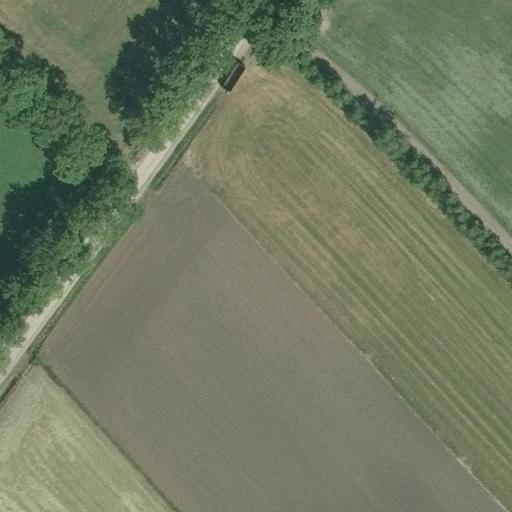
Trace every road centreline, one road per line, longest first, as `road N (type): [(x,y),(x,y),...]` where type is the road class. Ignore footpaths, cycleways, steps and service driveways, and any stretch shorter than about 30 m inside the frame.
road 1 (unclassified): [(0,377),(207,99),(270,0)]
road 2 (unknown): [(256,22),(331,69),(511,248)]
road 3 (unknown): [(135,194),(0,68)]
